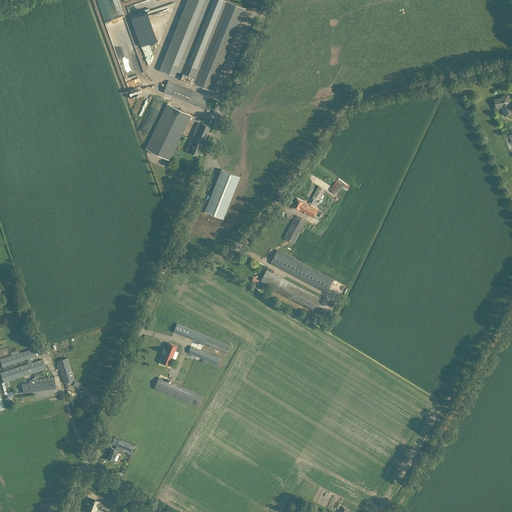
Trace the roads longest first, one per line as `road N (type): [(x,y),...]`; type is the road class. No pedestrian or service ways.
road 1 (unclassified): [(166,257),(209,256),(248,232),(359,96),(511,63)]
road 2 (unclassified): [(166,257),(268,0)]
road 3 (unclassified): [(63,511),(166,257)]
road 4 (track): [(394,511),(511,312)]
